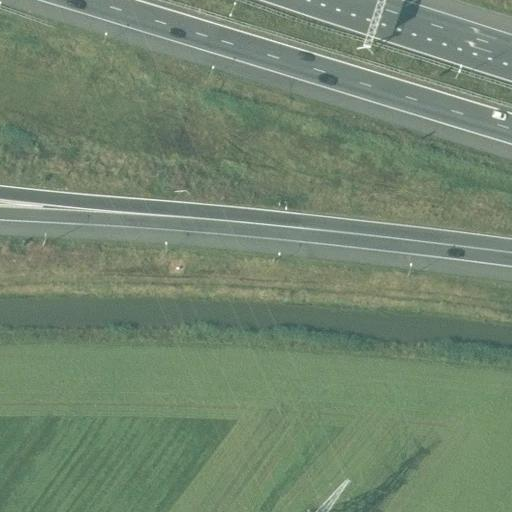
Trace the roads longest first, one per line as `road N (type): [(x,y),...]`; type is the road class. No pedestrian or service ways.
road 1 (motorway): [(78,0),(511,131)]
road 2 (motorway): [(170,216),(511,253)]
road 3 (motorway): [(511,57),(328,0)]
road 4 (motorway): [(0,194),(170,216)]
road 5 (motorway): [(0,211),(170,216)]
